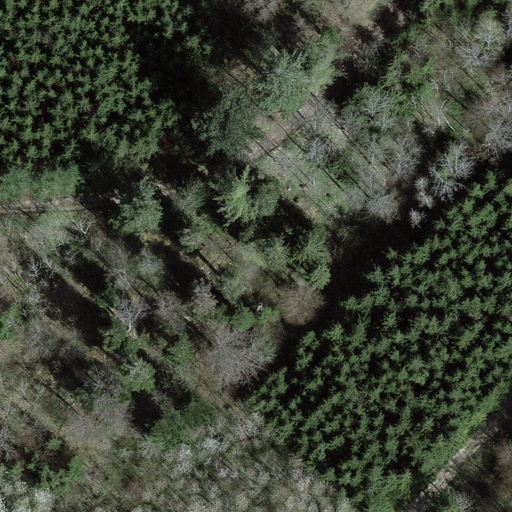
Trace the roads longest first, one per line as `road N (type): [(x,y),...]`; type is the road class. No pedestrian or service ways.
road 1 (track): [(0,208),(189,184),(249,159),(333,85),(398,0)]
road 2 (track): [(511,401),(413,511)]
